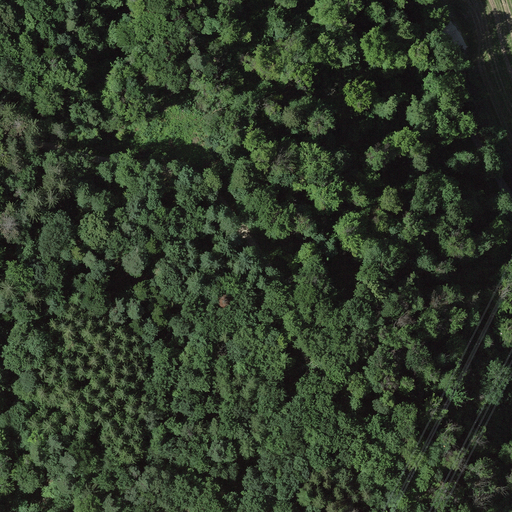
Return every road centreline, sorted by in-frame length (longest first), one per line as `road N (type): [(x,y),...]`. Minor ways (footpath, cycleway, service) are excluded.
road 1 (track): [(0,135),(190,178),(211,192),(306,317),(314,374),(410,479),(427,511)]
road 2 (track): [(0,427),(99,448),(196,492),(279,511)]
